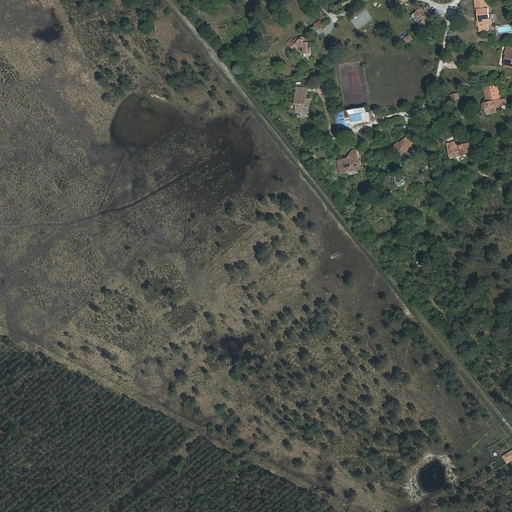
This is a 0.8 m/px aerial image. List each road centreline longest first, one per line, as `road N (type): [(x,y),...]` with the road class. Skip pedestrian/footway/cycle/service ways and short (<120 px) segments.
road 1 (track): [(511,433),(164,0)]
road 2 (residential): [(382,120),(420,112),(442,93),(450,9)]
